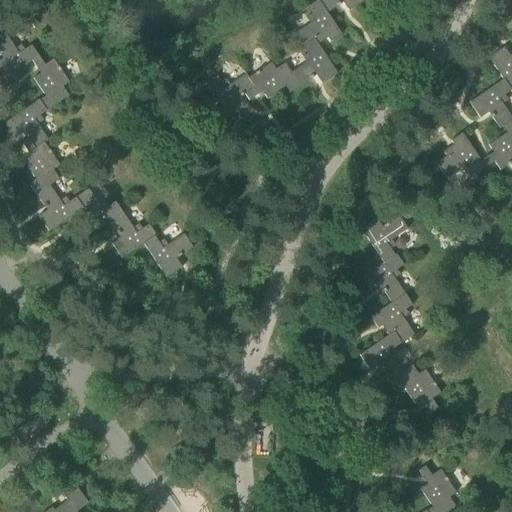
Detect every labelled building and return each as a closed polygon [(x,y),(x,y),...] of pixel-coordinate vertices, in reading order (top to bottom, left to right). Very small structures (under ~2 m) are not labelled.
[(292,35),(301,48),(323,33),(327,38),(329,42),(341,34),(326,13),(318,0),(305,9),(313,21),(292,35)] [(318,0),(326,13),(342,3),(348,11),(364,1),(363,0),(318,0)] [(0,74),(3,80),(31,61),(38,57),(30,45),(18,54),(4,33),(0,35),(0,56),(1,58),(0,59),(0,74)] [(309,61),(291,73),(300,86),(315,76),(321,84),(337,74),(317,45),(327,38),(323,33),(301,48),(309,61)] [(487,58),(502,80),(510,92),(511,90),(511,54),(509,56),(503,47),(487,58)] [(44,96),(36,101),(44,113),(69,97),(62,87),(67,84),(52,60),(44,65),(38,57),(31,61),(39,73),(32,78),(44,96)] [(264,67),(247,79),(253,88),(244,94),(248,101),(261,92),(266,99),(284,87),(289,93),(300,86),(291,73),(289,74),(282,64),(269,73),(264,67)] [(253,88),(247,79),(244,75),(223,89),(215,76),(205,84),(228,118),(243,107),(237,99),(244,94),(253,88)] [(499,129),(501,127),(511,121),(497,100),(510,92),(502,80),(468,103),(479,118),(488,113),(499,129)] [(23,133),(27,139),(36,154),(46,147),(50,145),(34,120),(44,113),(36,101),(4,123),(14,139),(23,133)] [(492,153),(480,161),(485,169),(494,163),(499,171),(511,162),(511,122),(511,121),(501,127),(505,133),(487,145),(492,153)] [(485,169),(480,161),(461,133),(450,141),(452,145),(442,152),(445,157),(435,164),(443,177),(464,163),(473,176),(485,169)] [(35,195),(49,186),(58,180),(52,171),(59,167),(46,147),(36,154),(27,139),(21,143),(30,157),(22,162),(35,180),(28,184),(35,195)] [(48,232),(77,212),(82,209),(74,198),(62,206),(49,186),(35,195),(46,210),(37,216),(48,232)] [(87,236),(108,222),(122,213),(114,202),(101,210),(87,189),(74,198),(82,209),(77,212),(83,222),(80,225),(87,236)] [(121,259),(143,244),(155,236),(147,225),(135,233),(122,213),(108,222),(119,238),(110,243),(121,259)] [(359,229),(382,263),(392,256),(386,246),(408,231),(398,216),(381,227),(376,218),(359,229)] [(155,236),(143,244),(165,278),(181,267),(176,259),(192,248),(183,234),(163,248),(155,236)] [(380,287),(390,303),(404,294),(390,274),(400,268),(392,256),(382,263),(360,277),(371,293),(380,287)] [(381,326),(387,335),(394,331),(402,342),(412,335),(398,314),(411,306),(404,294),(390,303),(369,317),(377,328),(381,326)] [(377,365),(388,381),(401,372),(387,351),(402,342),(394,331),(387,335),(358,355),(369,371),(377,365)] [(401,372),(388,381),(395,391),(401,387),(414,406),(421,402),(426,409),(433,405),(430,399),(439,394),(424,370),(417,375),(411,366),(401,372)] [(431,506),(423,511),(447,511),(453,508),(447,499),(455,494),(439,470),(429,476),(423,467),(417,470),(426,484),(419,489),(431,506)] [(44,511),(75,511),(87,503),(77,488),(64,498),(68,503),(56,511),(53,511),(51,508),(44,511)]
